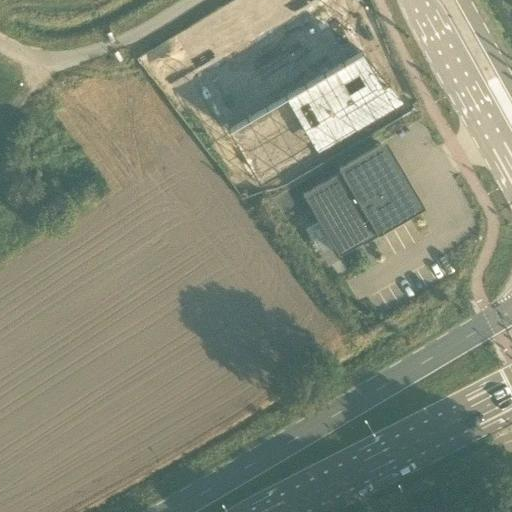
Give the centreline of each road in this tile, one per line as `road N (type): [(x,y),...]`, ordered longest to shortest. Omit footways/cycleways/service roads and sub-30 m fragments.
road 1 (primary): [(511,310),(163,511)]
road 2 (primary): [(280,511),(511,394)]
road 3 (unclassified): [(199,0),(108,49),(38,58),(0,44)]
road 4 (unclassified): [(418,0),(511,175)]
